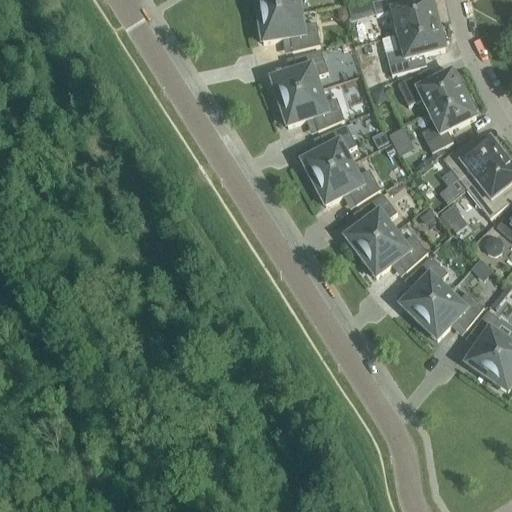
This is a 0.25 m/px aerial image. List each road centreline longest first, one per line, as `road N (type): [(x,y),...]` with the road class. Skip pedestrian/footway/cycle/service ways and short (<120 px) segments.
road 1 (residential): [(412,511),(398,441),(115,0)]
road 2 (residential): [(463,0),(466,44),(511,131)]
